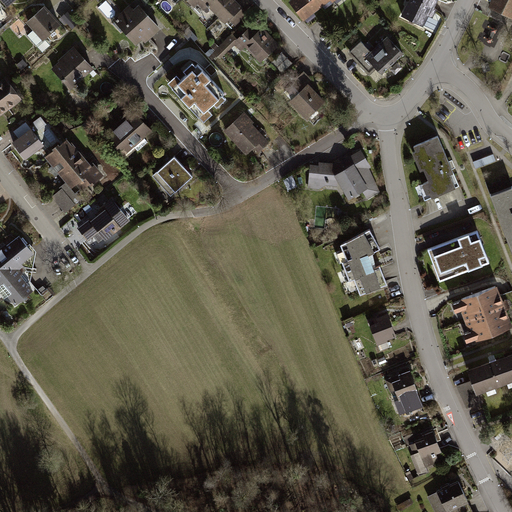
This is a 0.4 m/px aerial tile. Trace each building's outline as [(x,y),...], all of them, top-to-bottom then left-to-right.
[(188,0),(200,13),(208,6),(223,23),(225,22),(230,27),(234,24),(235,25),(241,18),(248,12),(235,0),(188,0)] [(288,0),(288,1),(302,20),(328,0),(331,0),(332,1),(333,0),(288,0)] [(409,0),(402,15),(423,25),(428,15),(432,17),(437,8),(434,6),(436,0),(409,0)] [(511,0),(492,0),(490,5),(511,15),(511,0)] [(129,5),(114,19),(136,44),(142,38),(145,42),(161,28),(139,4),(133,9),(129,5)] [(45,5),(26,21),(43,40),(61,23),(45,5)] [(489,20),(479,36),(490,43),(500,28),(489,20)] [(235,44),(241,51),(246,46),(260,61),(279,43),(263,27),(256,33),(249,26),(236,39),(232,34),(214,51),(220,58),(235,44)] [(371,51),(365,57),(376,68),(382,74),(404,52),(387,35),(371,51)] [(365,57),(371,51),(360,40),(347,52),(369,75),(376,68),(365,57)] [(60,61),(52,68),(71,88),(94,66),(74,45),(64,54),(58,59),(60,61)] [(292,64),(281,52),(272,62),(282,73),(292,64)] [(177,74),(169,82),(204,120),(212,112),(207,107),(213,101),(217,105),(226,97),(223,94),(225,92),(198,63),(196,64),(193,61),(183,70),(186,73),(181,78),(177,74)] [(304,71),(291,83),(298,91),(289,100),(306,117),(324,100),(308,83),(312,79),(304,71)] [(0,115),(23,97),(6,75),(0,80),(1,82),(0,82),(0,115)] [(246,110),(224,129),(246,154),(253,148),(255,147),(259,151),(270,141),(254,123),(256,121),(246,110)] [(118,127),(107,136),(124,156),(153,130),(136,111),(118,127)] [(13,130),(18,137),(31,127),(26,121),(13,130)] [(18,137),(12,141),(26,159),(45,144),(31,127),(18,137)] [(53,149),(45,156),(66,181),(75,193),(78,191),(81,189),(81,190),(89,184),(91,186),(105,174),(94,160),(91,162),(72,139),(71,140),(67,135),(52,147),(53,149)] [(416,152),(412,153),(419,171),(424,170),(428,181),(422,184),(426,194),(429,193),(432,198),(460,186),(440,173),(438,136),(413,147),(416,152)] [(318,165),(310,164),(308,187),(339,189),(339,185),(348,200),(362,191),(368,200),(381,191),(367,168),(370,166),(360,149),(343,159),(336,163),(319,161),(318,165)] [(175,155),(153,175),(171,195),(193,176),(188,169),(175,155)] [(61,188),(52,196),(65,213),(84,198),(78,191),(75,193),(66,181),(60,186),(61,188)] [(511,183),(493,191),(511,246),(511,183)] [(90,216),(78,227),(89,240),(93,236),(99,242),(105,238),(106,239),(130,219),(112,197),(100,208),(102,210),(92,219),(90,216)] [(370,229),(340,244),(347,260),(342,262),(349,281),(347,282),(351,291),(357,288),(360,294),(387,283),(380,265),(373,268),(370,261),(368,255),(380,248),(370,229)] [(477,231),(428,249),(440,280),(488,262),(477,231)] [(0,291),(5,297),(7,296),(15,305),(36,286),(31,281),(36,252),(29,243),(28,245),(19,235),(7,245),(5,243),(0,247),(0,291)] [(497,284),(459,298),(460,301),(452,304),(455,312),(460,310),(469,331),(462,334),(466,343),(475,340),(476,342),(511,327),(511,321),(506,307),(497,284)] [(377,317),(377,316),(375,317),(373,318),(373,317),(367,319),(377,345),(387,341),(387,340),(396,336),(387,313),(377,317)] [(511,380),(511,353),(494,360),(467,370),(471,380),(476,394),(480,393),(511,380)] [(418,391),(410,370),(399,374),(385,379),(390,392),(388,393),(397,417),(426,406),(420,390),(418,391)] [(476,394),(471,380),(457,386),(467,408),(484,402),(480,393),(476,394)] [(421,433),(414,436),(416,440),(415,440),(416,443),(411,445),(414,454),(411,455),(419,475),(427,471),(425,466),(439,461),(436,454),(441,452),(432,429),(421,433)] [(437,492),(428,497),(435,511),(449,511),(469,502),(458,480),(449,485),(448,482),(447,483),(440,486),(441,488),(436,491),(437,492)]
